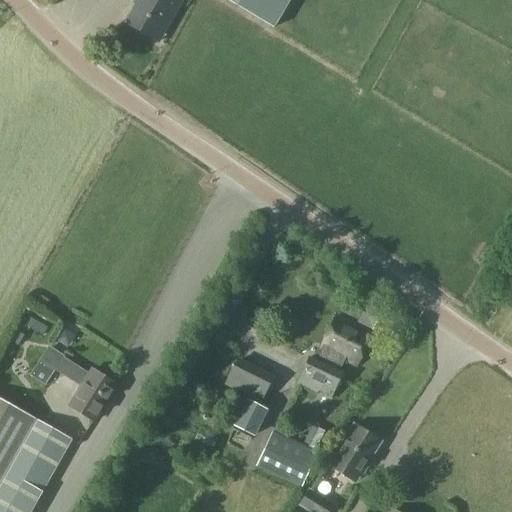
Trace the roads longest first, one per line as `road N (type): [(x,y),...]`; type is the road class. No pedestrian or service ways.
road 1 (unclassified): [(511,362),(88,71),(17,0)]
road 2 (unknown): [(257,188),(58,511)]
road 3 (unknown): [(471,334),(353,511)]
